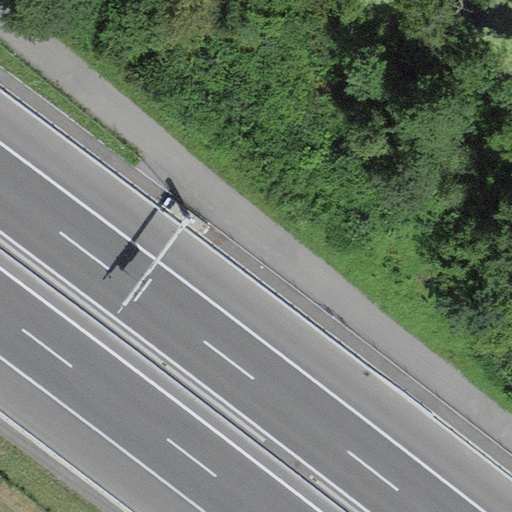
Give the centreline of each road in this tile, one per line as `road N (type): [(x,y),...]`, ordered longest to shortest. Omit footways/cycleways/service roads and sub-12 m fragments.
road 1 (motorway): [(425,511),(0,187)]
road 2 (motorway): [(0,312),(262,511)]
